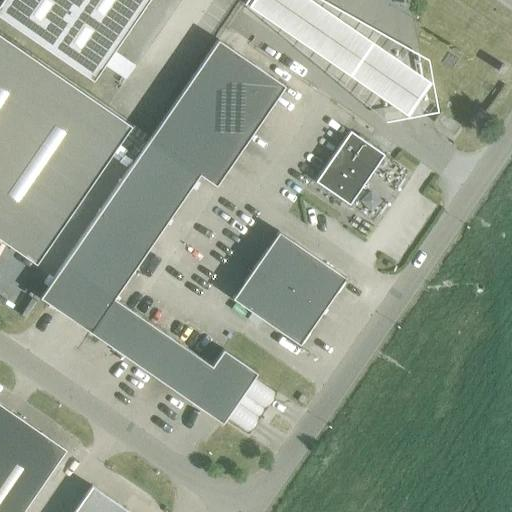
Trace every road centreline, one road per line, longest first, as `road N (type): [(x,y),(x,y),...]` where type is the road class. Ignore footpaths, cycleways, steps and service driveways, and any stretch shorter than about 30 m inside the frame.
road 1 (unclassified): [(245,511),(511,128)]
road 2 (unclassified): [(237,511),(0,344)]
